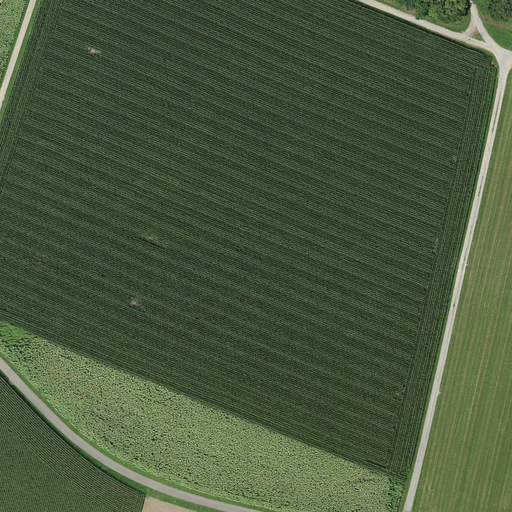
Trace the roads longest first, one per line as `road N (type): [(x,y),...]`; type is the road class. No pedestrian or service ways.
road 1 (track): [(509,54),(408,511)]
road 2 (track): [(243,511),(137,478),(84,446),(0,363)]
